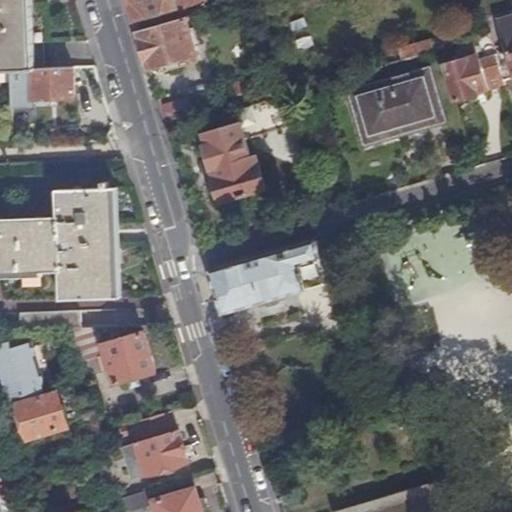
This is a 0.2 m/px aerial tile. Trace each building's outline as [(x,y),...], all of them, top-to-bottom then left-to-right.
[(0,0),(0,71),(11,71),(33,70),(37,70),(32,0),(0,0)] [(206,0),(128,0),(136,22),(207,1),(206,0)] [(511,27),(511,18),(498,23),(500,31),(511,27)] [(186,19),(139,33),(149,71),(197,57),(186,19)] [(511,27),(500,31),(506,52),(496,55),(502,74),(504,80),(511,77),(511,27)] [(404,59),(433,51),(430,40),(401,49),(404,59)] [(502,74),(496,55),(480,60),(474,42),(459,46),(462,59),(444,65),(455,102),(478,95),(478,94),(489,91),(485,79),(502,74)] [(363,147),(449,121),(432,65),(347,89),(363,147)] [(75,69),(37,70),(33,70),(33,86),(34,101),(35,101),(36,104),(39,107),(47,107),(51,103),(50,101),(76,100),(75,69)] [(33,86),(33,70),(11,71),(12,86),(33,86)] [(186,96),(160,104),(164,118),(190,110),(186,96)] [(215,180),(221,201),(266,188),(256,156),(250,156),(240,125),(205,136),(207,147),(205,147),(212,170),(213,170),(216,180),(215,180)] [(13,144),(20,144),(20,136),(23,136),(23,126),(13,126),(13,144)] [(116,297),(112,189),(109,190),(109,184),(104,184),(104,190),(57,191),(57,194),(60,194),(60,220),(0,222),(0,273),(62,271),(63,298),(61,298),(61,300),(116,297)] [(315,240),(210,271),(223,315),(280,298),(328,284),(315,240)] [(70,329),(82,329),(82,312),(21,314),(21,330),(70,329)] [(98,355),(90,328),(82,329),(70,329),(79,360),(91,357),(98,355)] [(106,353),(98,355),(91,357),(96,373),(110,369),(115,384),(156,373),(145,333),(103,345),(106,353)] [(0,344),(0,370),(10,403),(44,392),(30,344),(11,349),(8,342),(0,344)] [(59,393),(67,421),(81,417),(73,388),(59,393)] [(69,426),(67,421),(59,393),(58,392),(19,404),(29,439),(69,426)] [(177,431),(170,412),(132,423),(138,442),(136,443),(147,476),(188,463),(179,430),(177,431)] [(132,480),(147,476),(136,443),(122,447),(132,480)] [(157,511),(202,511),(195,489),(155,502),(157,511)] [(127,511),(150,505),(146,492),(121,500),(124,511),(127,511)]
